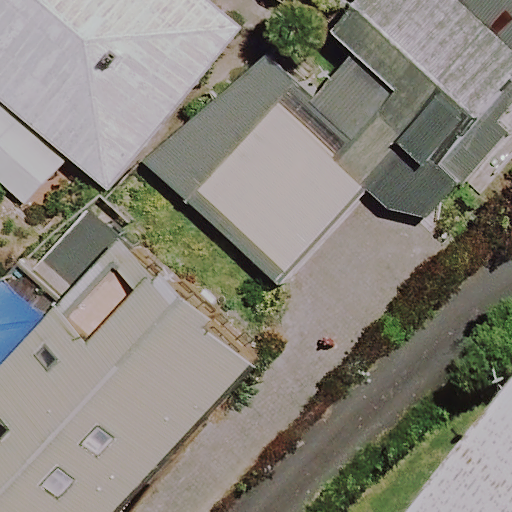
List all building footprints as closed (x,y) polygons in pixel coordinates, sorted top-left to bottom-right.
[(0,0),(0,103),(103,196),(249,31),(214,0),(0,0)] [(511,87),(511,0),(342,0),(321,20),(445,151),(511,87)] [(367,192),(284,110),(194,200),(276,283),(367,192)] [(129,511),(265,363),(94,206),(31,275),(68,308),(0,382),(0,511),(129,511)] [(511,511),(511,394),(510,393),(415,511),(511,511)]
